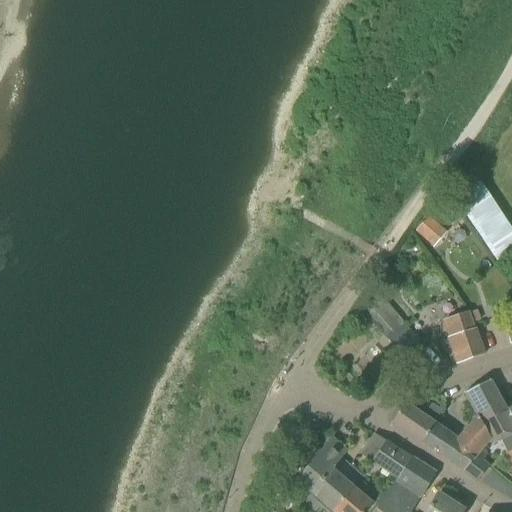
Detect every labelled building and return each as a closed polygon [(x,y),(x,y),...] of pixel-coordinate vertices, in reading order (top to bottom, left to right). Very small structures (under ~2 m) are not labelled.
[(490,253),(511,243),(511,228),(487,172),(460,184),(490,253)] [(427,218),(414,233),(434,250),(447,235),(427,218)] [(420,346),(402,325),(378,296),(361,310),(385,339),(402,360),(420,346)] [(449,338),(472,330),(467,314),(443,322),(449,338)] [(456,365),(483,356),(474,330),(472,330),(449,338),(448,339),(456,365)] [(464,394),(477,417),(481,425),(505,412),(489,381),(464,394)] [(390,425),(420,445),(433,425),(445,407),(442,404),(438,410),(431,405),(422,418),(403,405),(390,425)] [(511,420),(508,411),(505,412),(481,425),(489,440),(492,444),(500,440),(506,450),(508,449),(511,454),(511,455),(504,461),(511,472),(511,420)] [(456,441),(433,425),(420,445),(462,473),(463,472),(475,457),(489,440),(481,425),(477,417),(456,441)] [(386,444),(374,436),(361,455),(373,463),(386,444)] [(332,441),(296,482),(314,497),(334,475),(330,471),(346,453),(332,441)] [(397,479),(410,459),(386,444),(373,463),(397,479)] [(463,472),(476,482),(488,469),(475,457),(463,472)] [(410,511),(433,474),(410,459),(397,479),(396,480),(393,485),(392,485),(391,486),(390,485),(375,503),(376,511),(378,511),(410,511)] [(314,497),(331,511),(352,490),(334,475),(314,497)] [(365,511),(371,506),(352,490),(331,511),(365,511)] [(437,495),(425,511),(461,511),(462,511),(460,510),(462,507),(461,502),(455,498),(451,499),(449,503),(437,495)]
